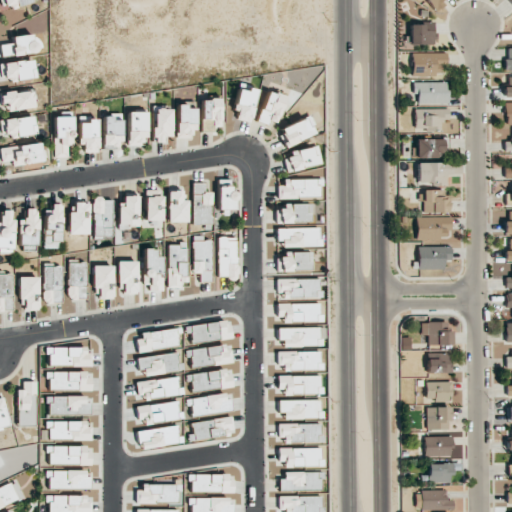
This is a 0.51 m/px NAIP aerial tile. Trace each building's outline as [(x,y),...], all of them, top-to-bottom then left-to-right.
[(433,23),(408,24),(409,45),(433,44),(433,23)] [(0,46),(0,55),(39,53),(38,35),(10,36),(10,44),(0,44),(0,46)] [(504,71),(511,70),(511,49),(507,50),(507,60),(503,60),(504,71)] [(445,52),(411,53),(411,76),(440,75),(439,62),(446,62),(445,52)] [(34,60),(0,61),(0,69),(1,80),(35,78),(34,60)] [(503,97),(511,96),(511,78),(502,78),(503,97)] [(446,82),(413,82),(413,104),(447,103),(446,82)] [(257,89),(240,85),(231,118),(248,122),(257,89)] [(0,91),(0,103),(6,103),(6,110),(34,108),(33,90),(0,91)] [(283,95),(265,91),(257,123),(276,127),(283,95)] [(200,129),(219,129),(220,99),(201,99),(200,129)] [(176,105),(176,138),(194,137),(194,104),(176,105)] [(169,108),(152,108),(153,142),(170,142),(169,108)] [(448,108),(414,109),(414,130),(439,130),(439,120),(448,120),(448,108)] [(127,112),(127,146),(145,145),(144,112),(127,112)] [(32,114),(0,120),(0,123),(3,139),(36,133),(32,114)] [(102,115),(103,148),(120,147),(119,115),(102,115)] [(53,117),(53,157),(66,157),(66,146),(72,146),(71,117),(53,117)] [(315,134),(309,117),(279,128),(285,145),(315,134)] [(96,118),(78,118),(79,153),(97,152),(96,118)] [(511,151),(511,130),(511,140),(504,140),(503,151),(511,151)] [(443,139),(414,139),(413,157),(442,158),(443,139)] [(41,162),(39,143),(0,147),(0,152),(1,161),(11,160),(12,165),(41,162)] [(320,164),(316,146),(289,151),(290,158),(283,160),(285,172),(320,164)] [(416,183),(448,184),(448,163),(416,162),(416,183)] [(320,179),(279,179),(279,196),(320,196),(320,179)] [(205,183),(192,183),(192,224),(211,224),(210,192),(205,192),(205,183)] [(217,209),(234,209),(234,187),(217,187),(217,209)] [(145,220),(161,220),(162,191),(146,190),(145,220)] [(186,222),(186,200),(181,200),(181,191),(168,191),(167,222),(186,222)] [(418,191),(417,202),(422,202),(422,212),(449,213),(449,191),(418,191)] [(137,228),(137,196),(119,195),(118,228),(137,228)] [(111,199),(92,199),(93,235),(112,235),(111,199)] [(88,234),(87,201),(74,202),(74,211),(68,212),(68,234),(88,234)] [(309,203),(278,205),(278,223),(310,222),(309,203)] [(18,219),(19,247),(36,247),(36,209),(25,209),(26,219),(18,219)] [(0,222),(0,252),(12,252),(12,210),(1,210),(0,222)] [(450,217),(415,216),(415,239),(449,240),(450,217)] [(141,228),(163,227),(163,220),(141,221),(141,228)] [(318,228),(277,228),(277,247),(319,246),(318,228)] [(193,274),(198,274),(199,281),(211,281),(210,237),(192,238),(193,274)] [(217,238),(217,278),(236,278),(236,237),(217,238)] [(167,244),(168,285),(186,285),(186,244),(167,244)] [(450,247),(417,246),(416,269),(443,269),(444,260),(450,260),(450,247)] [(161,257),(156,257),(156,249),(143,249),(143,289),(162,288),(161,257)] [(310,252),(282,252),(282,257),(276,257),(276,271),(310,271),(310,252)] [(136,261),(117,261),(117,284),(123,284),(123,293),(136,294),(136,261)] [(86,298),(87,262),(68,262),(68,298),(86,298)] [(61,302),(62,265),(44,265),(43,301),(61,302)] [(111,265),(93,266),(93,289),(99,288),(99,299),(112,298),(111,265)] [(18,300),(24,300),(24,310),(38,310),(37,277),(17,277),(18,300)] [(318,278),(275,279),(276,298),(319,297),(318,278)] [(319,320),(319,303),(275,304),(276,321),(319,320)] [(183,326),(184,334),(189,334),(190,343),(230,338),(228,320),(183,326)] [(450,345),(450,322),(420,322),(420,335),(426,335),(427,345),(450,345)] [(276,328),(276,339),(282,339),(282,347),(319,346),(319,327),(276,328)] [(178,346),(176,329),(134,334),(136,351),(178,346)] [(189,368),(230,362),(227,344),(186,350),(189,368)] [(47,366),(87,366),(86,346),(46,347),(47,366)] [(319,351),(276,352),(276,370),(320,369),(319,351)] [(140,377),(180,370),(177,352),(137,358),(140,377)] [(449,353),(436,353),(436,359),(426,359),(426,373),(449,372),(449,353)] [(230,386),(227,369),(187,374),(189,391),(230,386)] [(90,390),(90,384),(84,384),(84,371),(46,372),(46,390),(90,390)] [(320,375),(276,376),(276,394),(320,393),(320,375)] [(135,397),(181,395),(181,389),(177,389),(176,378),(134,380),(135,397)] [(450,381),(424,382),(425,400),(450,399),(450,381)] [(35,382),(22,382),(22,390),(16,390),(17,425),(35,424),(35,382)] [(227,393),(186,398),(188,415),(229,411),(227,393)] [(85,396),(46,396),(47,414),(90,414),(90,403),(85,403),(85,396)] [(0,428),(8,427),(0,397),(0,428)] [(283,419),(320,418),(320,400),(277,400),(277,412),(283,412),(283,419)] [(134,406),(136,423),(179,419),(177,401),(134,406)] [(425,429),(449,429),(449,407),(426,407),(425,429)] [(188,421),(190,439),(232,435),(230,418),(188,421)] [(87,439),(87,420),(46,421),(47,440),(87,439)] [(320,424),(276,423),(276,441),(320,442),(320,424)] [(179,444),(177,426),(137,430),(138,448),(179,444)] [(451,436),(423,436),(423,456),(450,456),(451,436)] [(88,463),(88,446),(46,446),(47,464),(88,463)] [(320,447),(276,448),(277,467),(320,466),(320,447)] [(47,471),(47,489),(89,488),(89,477),(85,477),(85,470),(47,471)] [(320,472),(282,472),(283,479),(277,479),(277,490),(320,489),(320,472)] [(230,491),(230,474),(189,474),(189,492),(230,491)] [(0,507),(22,498),(15,480),(0,486),(0,507)] [(179,485),(140,484),(140,490),(136,490),(135,502),(178,503),(179,485)] [(444,491),(415,490),(415,500),(421,500),(420,509),(452,509),(452,498),(444,498),(444,491)] [(86,511),(87,496),(47,495),(46,511),(86,511)] [(277,511),(320,511),(321,497),(277,496),(277,511)] [(231,511),(231,504),(227,504),(227,498),(189,498),(189,511),(231,511)]
